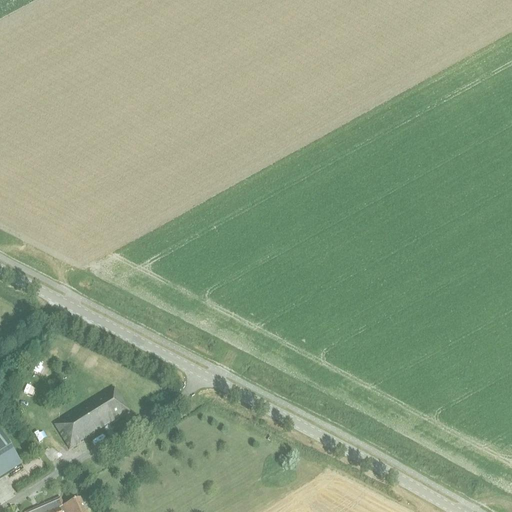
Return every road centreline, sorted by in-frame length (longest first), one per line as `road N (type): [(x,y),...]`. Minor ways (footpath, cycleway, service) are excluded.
road 1 (tertiary): [(457,511),(0,269)]
road 2 (track): [(206,376),(0,511)]
